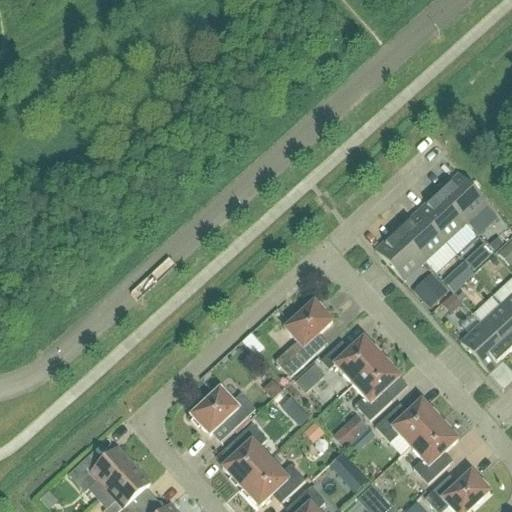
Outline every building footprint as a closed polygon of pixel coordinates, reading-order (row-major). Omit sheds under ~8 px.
[(439,199),(466,229),(487,209),(459,178),(449,187),(451,189),(439,199)] [(445,248),(466,229),(439,199),(427,210),(426,208),(417,217),(445,248)] [(425,267),(445,248),(417,217),(408,225),(409,227),(398,238),(425,267)] [(466,229),(445,248),(456,260),(477,240),(466,229)] [(404,287),(425,267),(398,238),(386,248),(384,247),(375,255),(404,287)] [(498,242),(489,250),(494,255),(503,248),(498,242)] [(508,272),(511,267),(511,244),(496,259),(508,272)] [(469,275),(487,260),(477,249),(460,264),(469,275)] [(448,296),(470,279),(460,266),(438,282),(448,296)] [(436,285),(419,301),(430,313),(447,296),(436,285)] [(511,299),(502,309),(511,319),(511,299)] [(452,300),(445,306),(454,316),(461,310),(452,300)] [(290,383),(324,351),(316,342),(332,327),(314,307),(284,334),(296,347),(275,367),(290,383)] [(511,319),(502,309),(481,328),(508,358),(511,354),(511,319)] [(497,368),(508,358),(481,328),(460,348),(489,379),(498,370),(497,368)] [(352,390),(381,363),(363,343),(347,358),(339,349),(321,366),(329,375),(334,370),(352,390)] [(381,363),(352,390),(364,402),(355,411),(370,426),(392,406),(383,397),(400,382),(381,363)] [(279,394),(252,364),(240,375),(267,405),(279,394)] [(314,370),(296,387),(306,397),(323,381),(314,370)] [(232,407),(220,394),(190,421),(209,441),(225,426),(233,435),(255,415),(241,399),(232,407)] [(410,453),(440,426),(421,406),(405,421),(397,412),(375,432),(389,448),(398,440),(410,453)] [(301,415),(292,423),(299,431),(308,422),(301,415)] [(440,426),(410,453),(422,465),(413,473),(428,489),(450,469),(441,460),(458,445),(440,426)] [(314,428),(306,436),(315,446),(324,438),(314,428)] [(240,493),(270,466),(258,453),(267,445),(252,429),(230,449),(238,458),(222,473),(240,493)] [(342,432),(333,441),(344,453),(353,444),(342,432)] [(367,433),(344,453),(351,461),(374,440),(367,433)] [(97,505),(133,471),(117,453),(95,473),(86,464),(69,480),(85,498),(88,495),(97,505)] [(342,460),(331,470),(347,488),(358,477),(342,460)] [(270,466),(240,493),(258,511),(259,511),(275,498),(283,506),(305,486),(290,470),(281,478),(270,466)] [(133,471),(97,505),(103,511),(131,511),(129,509),(150,489),(133,471)] [(473,511),(489,497),(471,477),(455,492),(447,483),(424,504),(432,511),(447,511),(448,511),(473,511)] [(319,511),(325,508),(310,492),(288,511),(319,511)] [(388,511),(379,502),(367,511),(388,511)]
